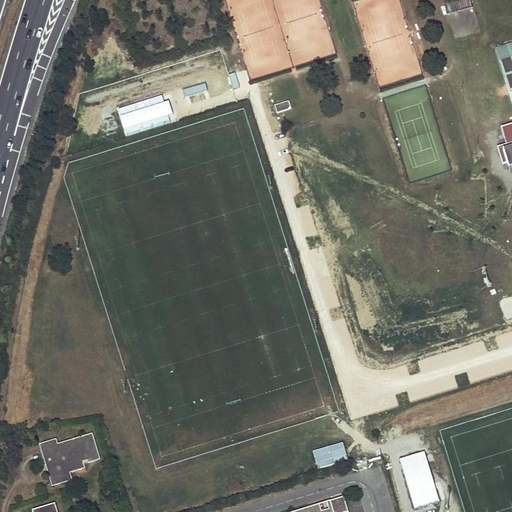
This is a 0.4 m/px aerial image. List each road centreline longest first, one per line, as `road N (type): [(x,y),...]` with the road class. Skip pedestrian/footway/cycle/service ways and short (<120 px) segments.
road 1 (motorway): [(0,162),(68,0)]
road 2 (motorway): [(0,143),(39,0)]
road 3 (residential): [(265,508),(355,482),(373,511)]
